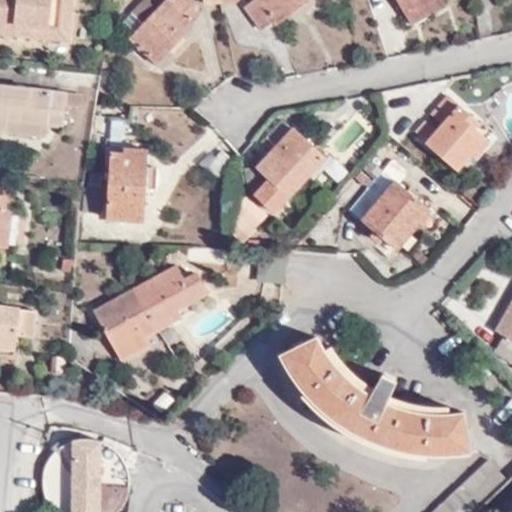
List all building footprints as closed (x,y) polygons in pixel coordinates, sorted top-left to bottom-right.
[(0,0),(0,33),(42,40),(41,46),(53,48),(57,8),(64,8),(64,0),(0,0)] [(122,46),(152,70),(189,28),(184,23),(194,11),(178,0),(162,0),(154,8),(143,0),(134,0),(116,26),(129,38),(122,46)] [(252,0),(253,1),(238,11),(255,36),(311,0),(252,0)] [(390,0),(401,19),(439,0),(390,0)] [(0,99),(0,143),(35,147),(36,133),(54,135),(57,106),(0,99)] [(57,106),(56,115),(67,116),(68,107),(57,106)] [(467,135),(472,128),(450,110),(421,147),(454,173),(462,163),(466,166),(482,147),(467,135)] [(238,194),(262,217),(318,164),(282,129),(258,153),(266,161),(255,171),(240,174),(238,194)] [(136,230),(141,160),(119,159),(119,166),(104,165),(103,181),(102,198),(102,199),(100,225),(100,228),(136,230)] [(347,185),(355,192),(362,184),(353,177),(347,185)] [(81,197),(102,198),(103,181),(82,181),(81,197)] [(387,185),(353,224),(387,254),(422,214),(387,185)] [(76,224),(100,225),(102,199),(77,198),(76,224)] [(226,215),(246,233),(258,219),(238,202),(226,215)] [(249,289),(273,290),(275,254),(250,252),(249,289)] [(61,283),(63,272),(54,271),(52,281),(61,283)] [(166,277),(90,321),(113,370),(140,353),(137,347),(173,326),(170,321),(199,304),(189,285),(175,292),(166,277)] [(485,355),(511,370),(511,369),(511,293),(487,333),(494,339),(485,355)] [(0,356),(3,357),(4,346),(22,345),(22,319),(0,316),(0,356)] [(87,337),(60,333),(60,358),(85,363),(87,337)] [(319,352),(311,341),(273,364),(296,395),(292,403),(343,438),(415,468),(417,464),(459,467),(456,426),(444,425),(444,421),(409,416),(380,403),(389,387),(375,377),(364,393),(344,379),(325,350),(319,352)] [(46,511),(107,511),(103,444),(42,449),(46,511)] [(473,511),(487,499),(499,487),(479,465),(427,511),(473,511)]
